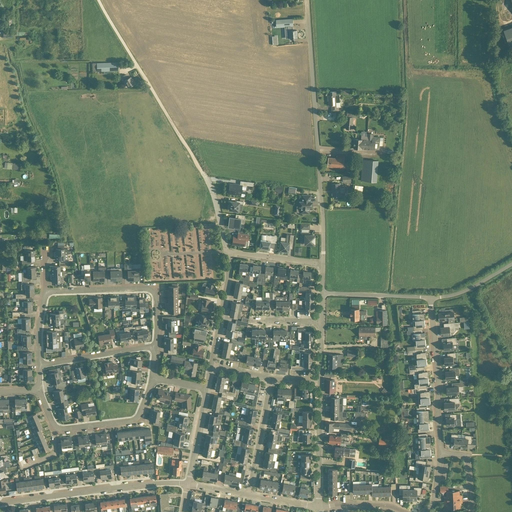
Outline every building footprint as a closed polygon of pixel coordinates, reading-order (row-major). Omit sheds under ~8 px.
[(293,19),(276,20),(276,27),(290,26),(291,38),(298,38),(297,30),(294,30),(293,26),(294,26),(293,19)] [(511,26),(503,30),(509,46),(511,44),(511,26)] [(92,71),(97,71),(118,70),(118,62),(97,63),(92,63),(92,71)] [(122,76),(128,87),(134,83),(130,77),(128,78),(126,74),(122,76)] [(332,110),(337,110),(339,110),(339,109),(339,107),(341,107),(340,102),(340,95),(337,95),(337,91),(330,91),(330,95),(328,96),(328,98),(329,98),(329,105),(331,105),(332,110)] [(347,117),(346,129),(352,129),(354,117),(347,117)] [(367,136),(367,140),(366,140),(365,149),(379,150),(379,149),(380,137),(374,136),(374,133),(367,133),(367,136)] [(354,148),(363,149),(365,149),(366,140),(367,140),(367,136),(361,135),(361,139),(355,139),(354,148)] [(327,166),(348,168),(349,162),(344,162),(345,156),(337,155),(336,158),(328,157),(327,166)] [(378,160),(363,159),(362,180),(377,181),(378,160)] [(333,197),(341,196),(340,183),(332,184),(333,197)] [(240,186),(240,185),(238,185),(235,184),(235,185),(229,184),(229,189),(227,189),(227,192),(228,192),(228,193),(236,194),(236,193),(241,194),(241,189),(240,189),(240,186)] [(310,195),(302,195),(302,201),(299,201),(299,206),(301,206),(300,213),(309,213),(309,206),(312,206),(312,202),(310,202),(310,195)] [(229,208),(229,210),(238,211),(239,204),(242,204),(243,201),(235,200),(235,201),(230,201),(230,205),(229,205),(228,208),(229,208)] [(233,217),(229,217),(228,227),(239,228),(240,219),(244,219),(245,215),(236,214),(235,218),(235,217),(235,218),(233,218),(233,217)] [(309,232),(301,232),(300,237),(305,237),(305,244),(314,245),(314,235),(309,235),(309,232)] [(233,236),(232,244),(244,246),(245,240),(248,241),(249,234),(238,233),(237,236),(233,236)] [(286,234),(286,237),(285,242),(280,241),(279,250),(288,251),(288,248),(292,249),(294,235),(286,234)] [(268,250),(268,249),(269,249),(270,242),(276,243),(277,236),(266,235),(265,240),(260,239),(259,248),(264,248),(264,249),(268,250)] [(33,245),(24,245),(25,250),(26,250),(26,255),(35,255),(35,249),(32,250),(32,245),(33,245)] [(59,260),(59,263),(69,262),(69,259),(64,259),(64,254),(54,254),(55,257),(56,257),(56,260),(59,260)] [(32,263),(32,261),(36,260),(35,255),(26,255),(24,255),(24,260),(22,260),(22,261),(21,261),(21,264),(32,263)] [(60,271),(60,266),(69,266),(69,262),(59,263),(59,266),(49,266),(50,266),(50,269),(52,268),(52,271),(60,271)] [(242,271),(246,271),(247,264),(240,263),(238,274),(242,275),(242,271)] [(253,265),(252,270),(252,272),(252,276),(255,276),(255,273),(259,273),(260,266),(253,265)] [(265,266),(264,277),(267,278),(268,274),(272,274),(273,267),(265,266)] [(90,280),(90,269),(90,268),(81,269),(81,275),(84,275),(84,277),(84,279),(84,280),(90,280)] [(124,268),(125,274),(128,274),(128,275),(128,280),(130,280),(133,280),(133,268),(127,268),(124,268)] [(133,268),(133,280),(139,279),(139,278),(139,276),(139,275),(139,274),(143,274),(142,268),(139,268),(133,268)] [(284,280),(285,272),(285,269),(278,268),(277,275),(274,275),(273,287),(277,287),(278,280),(278,279),(279,279),(284,280)] [(291,269),(290,274),(289,280),(299,282),(300,274),(298,274),(298,270),(291,269)] [(300,274),(299,282),(302,282),(305,282),(306,278),(310,279),(311,272),(303,271),(303,274),(300,274)] [(30,278),(31,278),(36,277),(36,272),(27,272),(22,272),(22,273),(19,273),(19,278),(22,278),(22,281),(29,281),(30,281),(30,278)] [(62,286),(62,282),(61,282),(61,277),(51,277),(51,279),(52,279),(52,282),(55,282),(56,286),(62,286)] [(34,284),(29,284),(29,281),(22,281),(21,281),(22,284),(21,284),(21,289),(25,289),(34,289),(34,284)] [(204,294),(209,295),(214,295),(214,292),(216,291),(215,289),(215,288),(213,288),(214,284),(204,282),(203,283),(202,286),(203,288),(205,288),(204,294)] [(246,287),(247,284),(242,283),(241,283),(236,282),(235,289),(242,290),(245,291),(246,291),(246,287)] [(178,293),(178,286),(177,286),(177,284),(172,284),(172,286),(168,286),(168,290),(165,290),(165,293),(178,293)] [(26,298),(26,295),(34,294),(34,289),(25,289),(25,294),(15,294),(16,298),(18,298),(26,298)] [(233,296),(238,297),(241,298),(244,298),(245,295),(245,291),(242,290),(235,289),(233,296)] [(305,296),(305,300),(313,300),(313,293),(306,293),(306,290),(298,290),(298,293),(302,293),(302,296),(305,296)] [(269,309),(269,305),(269,299),(272,299),(272,292),(269,292),(269,296),(265,296),(265,297),(262,297),(262,300),(262,309),(266,309),(266,310),(269,310),(269,309)] [(272,299),(276,299),(276,309),(282,309),(282,297),(275,297),(275,292),(272,292),(272,299)] [(125,297),(125,301),(125,303),(122,303),(122,309),(125,309),(126,307),(127,307),(131,306),(130,296),(125,297)] [(139,309),(139,308),(139,302),(136,302),(136,296),(130,296),(131,306),(131,311),(139,311),(139,309)] [(102,308),(102,302),(102,297),(94,298),(94,299),(89,299),(89,306),(93,306),(94,308),(95,308),(95,310),(96,311),(100,311),(101,310),(101,308),(102,308)] [(108,303),(105,303),(105,309),(108,309),(109,307),(114,307),(113,297),(108,297),(108,303)] [(119,303),(119,301),(119,297),(113,297),(114,307),(114,310),(118,310),(119,309),(122,309),(122,303),(119,303)] [(32,306),(32,305),(33,305),(33,301),(26,301),(26,298),(18,298),(18,301),(16,301),(16,306),(20,306),(32,306)] [(201,311),(202,311),(207,312),(207,311),(211,312),(212,304),(210,304),(210,300),(201,298),(200,302),(202,303),(201,311)] [(139,308),(139,309),(139,311),(139,312),(144,312),(145,312),(148,312),(148,311),(148,303),(148,304),(145,304),(145,299),(139,299),(139,302),(139,308)] [(312,309),(313,300),(305,300),(301,300),(301,304),(301,307),(305,307),(305,309),(312,309)] [(243,304),(237,302),(232,301),(231,309),(240,311),(242,311),(243,304)] [(172,315),(177,315),(177,313),(178,312),(178,306),(165,306),(165,309),(169,309),(169,313),(172,313),(172,315)] [(351,319),(356,319),(360,319),(362,319),(362,314),(366,314),(366,311),(359,311),(359,308),(351,308),(351,319)] [(229,316),(234,317),(240,318),(241,315),(240,315),(240,311),(231,309),(229,316)] [(454,318),(454,311),(453,311),(453,309),(445,310),(445,312),(439,313),(439,320),(454,318)] [(64,310),(61,310),(54,310),(54,313),(50,313),(50,319),(63,319),(63,318),(63,313),(64,313),(64,310)] [(387,324),(387,310),(379,310),(379,317),(377,317),(377,323),(379,323),(379,324),(387,324)] [(413,320),(425,319),(424,313),(421,313),(420,313),(419,310),(412,311),(413,320)] [(208,316),(204,315),(199,314),(198,319),(199,319),(199,322),(198,326),(208,327),(209,322),(209,320),(208,320),(208,316)] [(164,325),(174,325),(177,325),(177,320),(178,320),(178,316),(168,316),(168,320),(165,320),(166,325),(164,325)] [(50,325),(54,325),(55,325),(55,328),(62,327),(66,327),(64,318),(63,318),(63,319),(50,319),(50,325)] [(413,320),(414,330),(420,329),(420,328),(421,328),(421,326),(423,326),(425,325),(425,319),(413,320)] [(240,327),(241,325),(241,321),(236,320),(235,322),(228,321),(227,328),(234,330),(235,326),(240,327)] [(442,336),(444,335),(452,335),(458,327),(459,327),(459,322),(444,323),(444,327),(441,328),(440,328),(441,332),(442,336)] [(25,329),(26,329),(31,329),(30,323),(21,323),(21,329),(17,329),(17,332),(25,332),(25,329)] [(141,325),(132,327),(133,331),(134,335),(137,335),(138,339),(141,338),(141,340),(143,339),(142,330),(141,325)] [(169,334),(176,334),(176,330),(174,330),(174,325),(164,325),(166,325),(166,331),(169,331),(169,334)] [(131,336),(134,335),(133,331),(132,327),(132,326),(124,327),(125,332),(125,333),(126,342),(129,342),(129,340),(132,340),(131,336)] [(55,331),(52,331),(47,331),(47,337),(60,336),(59,332),(62,331),(62,327),(55,328),(55,331)] [(370,336),(371,336),(376,336),(376,331),(380,331),(380,327),(359,327),(359,331),(359,332),(359,339),(367,339),(367,336),(370,336)] [(207,331),(206,331),(202,330),(193,328),(192,332),(194,332),(193,336),(194,336),(193,340),(203,342),(204,338),(205,338),(207,331)] [(226,331),(226,332),(226,336),(237,338),(238,331),(234,330),(227,328),(227,329),(226,330),(226,331)] [(301,332),(301,337),(301,339),(312,340),(312,332),(305,332),(305,329),(298,328),(298,332),(301,332)] [(109,333),(98,335),(100,344),(108,343),(108,344),(112,343),(111,339),(115,338),(114,329),(109,330),(109,333)] [(255,344),(255,347),(258,347),(258,344),(258,341),(258,329),(252,329),(252,331),(250,331),(246,331),(246,334),(245,337),(251,337),(251,338),(255,338),(255,344)] [(269,335),(265,335),(265,329),(258,329),(258,341),(261,341),(261,338),(265,338),(264,341),(269,342),(269,335)] [(420,332),(420,329),(414,330),(413,330),(414,340),(425,339),(425,332),(422,333),(422,332),(420,332)] [(269,348),(273,348),(273,347),(273,341),(279,341),(280,330),(273,330),(273,336),(269,335),(269,342),(269,348)] [(290,339),(290,334),(286,334),(286,331),(286,330),(280,330),(279,341),(279,345),(286,345),(286,343),(290,343),(290,339)] [(25,332),(17,332),(17,335),(18,335),(18,340),(31,340),(31,335),(30,335),(25,335),(25,332)] [(119,333),(119,332),(116,332),(117,338),(120,338),(121,342),(124,341),(124,343),(126,342),(125,333),(125,332),(119,333)] [(176,337),(176,334),(169,334),(169,337),(165,337),(165,343),(164,343),(173,343),(173,337),(176,337)] [(70,339),(71,343),(75,343),(76,348),(84,347),(82,336),(74,337),(73,337),(73,338),(70,339)] [(447,342),(443,342),(443,347),(444,347),(445,351),(450,350),(454,350),(453,344),(457,344),(456,337),(452,338),(447,338),(447,342)] [(302,347),(310,347),(312,347),(312,340),(301,339),(301,345),(292,345),(290,345),(290,349),(294,349),(302,349),(302,347)] [(426,345),(425,339),(414,340),(415,349),(421,349),(422,349),(422,346),(424,346),(423,345),(426,345)] [(17,345),(17,349),(18,348),(18,349),(26,349),(28,349),(28,346),(31,346),(31,340),(18,340),(17,340),(17,345)] [(225,341),(223,348),(234,350),(235,344),(243,346),(244,342),(237,340),(231,340),(231,342),(225,341)] [(52,351),(59,350),(61,350),(61,347),(62,347),(62,342),(61,342),(60,342),(47,342),(47,348),(52,348),(52,351)] [(173,343),(164,343),(165,343),(165,349),(168,349),(168,353),(173,353),(176,354),(176,348),(174,348),(173,343)] [(192,355),(197,356),(202,357),(203,349),(201,349),(201,345),(194,344),(194,347),(193,347),(192,355)] [(31,352),(26,352),(26,349),(18,349),(18,348),(17,349),(17,352),(19,352),(19,357),(22,357),(23,357),(31,357),(31,352)] [(222,351),(223,351),(222,355),(233,357),(234,350),(223,348),(222,348),(222,351)] [(274,369),(275,364),(276,362),(278,362),(280,348),(278,348),(274,348),(274,349),(272,361),(268,360),(268,359),(266,358),(266,361),(265,361),(265,362),(268,363),(267,367),(273,368),(273,369),(273,368),(274,369)] [(312,352),(310,352),(302,352),(302,349),(294,349),(294,352),(299,352),(299,359),(300,359),(312,360),(312,352)] [(415,359),(417,359),(426,358),(426,352),(423,352),(421,352),(421,349),(415,349),(407,350),(408,355),(413,354),(413,355),(414,355),(415,359)] [(448,357),(444,357),(445,364),(448,364),(448,365),(454,365),(454,360),(457,360),(456,352),(447,353),(448,357)] [(328,367),(333,367),(332,369),(335,369),(335,367),(342,368),(342,354),(329,354),(328,367)] [(247,355),(246,358),(245,363),(252,364),(254,356),(247,355)] [(142,360),(141,360),(141,356),(136,357),(136,359),(133,359),(130,358),(128,364),(128,367),(130,367),(137,368),(137,365),(141,365),(142,360)] [(259,366),(260,361),(261,358),(254,356),(252,364),(259,366)] [(27,363),(28,363),(31,363),(31,357),(23,357),(22,357),(22,362),(19,363),(19,366),(27,366),(27,363)] [(185,358),(180,357),(179,364),(184,365),(183,368),(188,369),(187,374),(195,376),(197,363),(185,361),(185,358)] [(416,369),(423,368),(423,365),(425,365),(424,365),(427,364),(426,358),(417,359),(415,359),(416,365),(416,369)] [(280,359),(279,366),(279,369),(286,371),(287,363),(287,360),(280,359)] [(291,369),(307,369),(307,367),(311,367),(312,360),(300,359),(300,365),(295,365),(295,366),(291,366),(291,369)] [(118,372),(117,369),(117,364),(113,365),(113,362),(105,363),(106,370),(102,370),(103,376),(115,374),(115,373),(118,372)] [(27,366),(19,366),(19,374),(23,374),(32,374),(31,369),(28,369),(27,366)] [(84,373),(84,371),(83,366),(75,368),(76,371),(72,372),(73,375),(72,375),(73,380),(74,379),(74,381),(78,380),(78,378),(86,377),(85,373),(84,373)] [(62,372),(61,371),(60,367),(57,368),(57,371),(48,373),(49,379),(61,376),(62,376),(62,374),(62,372)] [(141,371),(137,371),(137,368),(130,367),(129,370),(128,371),(128,375),(129,376),(140,377),(141,371)] [(459,369),(459,367),(457,367),(454,368),(450,368),(449,368),(450,371),(446,372),(446,379),(450,379),(450,380),(456,379),(456,375),(460,375),(459,369)] [(423,371),(423,368),(416,369),(409,369),(410,374),(416,373),(417,379),(428,377),(428,371),(425,371),(423,371)] [(224,384),(225,380),(228,381),(229,375),(225,374),(225,377),(218,375),(216,383),(223,384),(224,384)] [(56,387),(66,385),(65,381),(63,381),(63,380),(62,380),(61,376),(49,379),(50,384),(55,383),(56,387)] [(126,384),(128,384),(134,385),(135,382),(139,383),(140,377),(129,376),(128,381),(126,381),(126,384)] [(428,377),(417,379),(417,383),(415,383),(416,384),(414,384),(415,388),(425,388),(425,385),(426,384),(429,383),(428,377)] [(326,392),(334,392),(334,391),(336,391),(336,381),(335,381),(335,380),(326,379),(326,392)] [(246,394),(248,382),(242,381),(240,389),(244,390),(243,393),(246,394)] [(248,382),(246,394),(252,395),(255,384),(248,382)] [(447,394),(452,394),(459,393),(459,386),(463,386),(463,382),(452,383),(452,387),(447,387),(447,394)] [(226,392),(227,389),(223,388),(223,384),(216,383),(215,390),(222,391),(226,392)] [(139,388),(135,388),(134,388),(134,385),(128,384),(127,393),(130,393),(138,394),(139,388)] [(67,388),(66,385),(56,387),(57,390),(53,391),(54,396),(63,395),(62,389),(67,388)] [(294,392),(294,397),(294,398),(300,398),(300,396),(308,396),(308,388),(300,388),(300,392),(295,392),(294,392)] [(425,388),(415,388),(411,389),(408,389),(409,392),(411,392),(411,393),(416,393),(418,393),(418,398),(421,398),(430,397),(430,391),(427,391),(425,391),(425,388)] [(164,403),(169,404),(170,399),(171,394),(168,394),(168,392),(163,391),(163,390),(158,389),(157,398),(162,399),(164,400),(164,403)] [(176,392),(174,400),(182,402),(183,408),(191,407),(190,395),(176,392)] [(138,394),(130,393),(129,399),(127,399),(126,402),(134,402),(132,402),(133,399),(138,400),(138,394)] [(331,397),(331,404),(339,404),(343,404),(343,398),(347,398),(355,398),(355,394),(347,394),(347,395),(334,394),(334,397),(331,397)] [(63,395),(54,396),(55,402),(59,401),(60,405),(60,404),(68,403),(67,399),(64,400),(63,395)] [(221,400),(224,400),(225,397),(214,395),(213,402),(220,404),(221,400)] [(421,398),(421,404),(419,404),(419,407),(424,407),(426,407),(426,404),(428,404),(428,403),(430,403),(430,397),(421,398)] [(459,398),(454,398),(449,398),(450,402),(444,402),(445,410),(449,409),(449,410),(454,410),(456,410),(456,409),(456,403),(460,403),(460,400),(461,400),(460,398),(459,398)] [(9,404),(9,403),(9,399),(3,399),(3,409),(3,412),(9,412),(9,411),(12,411),(12,404),(9,404)] [(21,399),(15,399),(15,404),(12,404),(12,411),(21,411),(21,408),(21,399)] [(21,411),(25,411),(30,410),(30,403),(27,403),(26,399),(21,399),(21,408),(21,411)] [(211,409),(222,412),(222,411),(223,408),(219,408),(220,404),(213,402),(211,409)] [(257,410),(255,409),(247,408),(247,404),(236,402),(233,402),(232,405),(242,407),(241,413),(244,414),(255,416),(257,410)] [(60,404),(60,405),(61,408),(57,409),(58,414),(68,412),(67,407),(69,407),(68,403),(60,404)] [(82,412),(86,412),(86,415),(89,414),(90,415),(89,415),(96,414),(95,406),(88,407),(88,403),(81,404),(82,412)] [(419,407),(416,408),(417,417),(429,416),(428,410),(424,410),(424,407),(419,407)] [(188,416),(183,415),(178,414),(179,411),(170,409),(170,412),(176,414),(176,416),(179,417),(178,420),(188,422),(189,420),(187,419),(188,416)] [(331,418),(336,418),(338,418),(338,420),(344,420),(344,419),(347,416),(347,411),(339,411),(331,411),(331,418)] [(213,412),(213,415),(210,415),(209,422),(220,424),(221,420),(222,414),(213,412)] [(280,420),(281,413),(273,412),(272,419),(280,420)] [(36,413),(31,415),(27,416),(29,422),(38,418),(36,413)] [(153,425),(158,426),(161,426),(162,422),(158,421),(159,416),(150,414),(149,420),(154,421),(153,425)] [(246,424),(247,421),(254,423),(255,416),(244,414),(243,420),(236,419),(235,422),(238,422),(238,423),(246,424)] [(447,425),(452,425),(455,425),(455,424),(455,419),(457,419),(456,414),(455,414),(450,414),(450,417),(446,418),(447,425)] [(31,427),(40,423),(38,418),(29,422),(31,427)] [(302,426),(305,426),(310,426),(311,418),(302,418),(302,422),(298,422),(298,425),(302,425),(302,426)] [(279,427),(280,420),(272,419),(271,426),(279,427)] [(176,426),(181,427),(186,428),(186,424),(188,425),(188,422),(178,420),(177,420),(176,422),(175,422),(174,426),(167,424),(167,427),(175,429),(176,426)] [(207,429),(212,430),(218,431),(219,428),(220,424),(209,422),(207,429)] [(325,430),(330,431),(334,431),(334,429),(339,429),(352,429),(352,424),(330,422),(326,422),(325,430)] [(420,423),(420,427),(418,427),(418,432),(425,432),(425,429),(429,428),(429,422),(420,423)] [(40,423),(31,427),(33,431),(40,429),(42,428),(40,423)] [(253,433),(253,432),(253,431),(253,430),(253,429),(246,427),(246,424),(238,423),(237,425),(241,426),(241,427),(240,428),(240,429),(240,430),(240,431),(240,433),(244,434),(252,435),(252,433),(253,433)] [(185,434),(180,433),(175,432),(175,429),(167,427),(166,430),(173,432),(171,437),(175,438),(185,440),(185,437),(184,437),(185,434)] [(33,431),(32,432),(34,437),(42,434),(40,429),(33,431)] [(302,441),(305,442),(310,442),(310,434),(304,434),(305,430),(299,430),(298,436),(298,437),(297,441),(298,442),(302,442),(302,441)] [(270,432),(268,439),(278,441),(278,440),(279,441),(280,436),(289,437),(289,436),(290,433),(279,431),(279,433),(270,432)] [(100,434),(102,446),(107,446),(107,449),(111,449),(110,439),(107,439),(106,433),(100,434)] [(252,435),(244,434),(240,433),(239,440),(241,441),(242,441),(247,442),(250,442),(252,435)] [(334,443),(341,443),(349,444),(349,437),(347,437),(347,434),(341,433),(341,435),(337,435),(337,436),(330,435),(329,442),(334,443)] [(419,443),(430,442),(430,436),(426,437),(425,433),(418,434),(419,443)] [(42,434),(34,437),(36,442),(45,439),(42,434)] [(95,439),(92,439),(93,447),(102,446),(100,434),(95,435),(95,439)] [(216,443),(218,437),(218,436),(207,434),(205,441),(216,443)] [(458,447),(460,447),(461,438),(458,438),(458,434),(451,434),(451,442),(454,442),(454,446),(459,446),(458,447)] [(93,447),(92,439),(89,439),(89,435),(83,436),(84,446),(84,447),(85,450),(87,450),(87,448),(93,447)] [(461,438),(460,447),(462,447),(463,447),(468,447),(468,443),(471,444),(472,436),(465,435),(465,438),(461,438)] [(75,444),(76,449),(76,451),(79,451),(79,447),(84,446),(83,436),(78,437),(78,444),(75,444)] [(62,448),(67,447),(66,437),(60,438),(61,443),(58,443),(59,453),(62,453),(62,448)] [(72,445),(72,441),(71,437),(66,437),(67,447),(72,446),(73,449),(76,449),(75,444),(72,445)] [(389,446),(390,438),(379,437),(379,445),(389,446)] [(184,441),(185,440),(175,438),(174,441),(171,440),(171,443),(166,442),(165,445),(172,447),(173,444),(182,446),(183,441),(184,441)] [(36,442),(33,443),(35,449),(47,444),(45,439),(36,442)] [(267,446),(269,446),(272,447),(274,447),(275,443),(278,444),(279,441),(278,441),(268,439),(267,446)] [(215,450),(216,443),(205,441),(204,448),(212,449),(215,450)] [(47,444),(35,449),(37,453),(49,449),(47,444)] [(174,447),(157,446),(157,453),(164,453),(173,454),(174,447)] [(335,454),(344,455),(349,456),(350,448),(344,448),(344,447),(340,446),(340,447),(335,447),(335,450),(334,450),(334,453),(335,454)] [(248,455),(249,448),(246,448),(241,447),(240,454),(248,455)] [(202,455),(207,456),(210,456),(212,449),(204,448),(202,455)] [(431,455),(431,448),(419,449),(420,459),(427,458),(427,455),(431,455)] [(264,459),(272,460),(273,453),(268,452),(266,452),(264,459)] [(231,459),(230,462),(231,462),(234,463),(235,463),(239,464),(240,461),(241,461),(246,462),(248,455),(240,454),(237,453),(236,453),(236,455),(240,456),(239,460),(237,460),(237,461),(235,460),(231,459)] [(0,467),(6,467),(10,466),(9,463),(6,464),(5,461),(2,462),(2,458),(0,458),(0,467)] [(181,460),(176,459),(175,466),(173,466),(173,474),(174,475),(176,475),(176,474),(179,475),(180,470),(181,470),(181,460)] [(274,467),(275,461),(272,460),(264,459),(263,465),(268,466),(267,469),(278,471),(278,468),(277,468),(274,467)] [(419,470),(430,472),(431,468),(430,468),(430,465),(426,464),(426,461),(427,462),(427,461),(419,460),(416,460),(415,466),(420,467),(419,470)] [(105,469),(106,479),(112,478),(111,472),(114,472),(113,464),(104,466),(105,469)] [(101,479),(106,479),(105,469),(104,466),(96,467),(97,476),(100,475),(101,479)] [(94,476),(97,476),(96,467),(93,468),(87,468),(87,469),(88,472),(89,481),(95,480),(94,476)] [(209,479),(210,472),(206,471),(207,468),(204,467),(203,471),(202,478),(209,479)] [(218,470),(219,468),(218,468),(218,469),(217,469),(215,469),(214,472),(210,472),(209,479),(216,480),(217,476),(218,473),(217,473),(218,470)] [(84,482),(89,481),(88,472),(87,469),(85,469),(85,472),(82,472),(82,469),(80,470),(79,470),(80,478),(83,477),(84,482)] [(77,482),(77,478),(80,478),(79,470),(70,471),(72,483),(77,482)] [(429,477),(430,472),(419,470),(418,474),(416,474),(415,480),(424,482),(423,481),(423,478),(428,479),(429,477)] [(63,480),(66,479),(66,484),(72,483),(70,471),(62,472),(63,480)] [(60,486),(60,480),(63,480),(62,472),(58,472),(58,473),(53,474),(55,487),(60,486)] [(225,474),(224,477),(224,482),(231,483),(233,473),(229,472),(229,474),(225,474)] [(236,473),(233,473),(231,483),(238,484),(239,477),(236,476),(236,473)] [(49,488),(55,487),(53,474),(44,475),(46,484),(49,484),(49,488)] [(301,483),(300,490),(299,495),(307,496),(308,488),(308,487),(304,487),(305,484),(301,483)] [(396,483),(391,484),(391,486),(385,486),(385,495),(392,495),(391,489),(396,489),(396,483)] [(406,500),(410,500),(410,489),(407,489),(407,485),(399,485),(399,489),(399,492),(399,496),(400,495),(403,495),(403,500),(406,500)] [(410,489),(410,500),(414,500),(417,500),(417,495),(420,495),(420,496),(422,487),(414,487),(414,489),(410,489)] [(444,502),(447,502),(447,501),(452,501),(452,499),(455,499),(455,497),(460,497),(459,490),(454,491),(454,490),(452,490),(452,491),(447,491),(447,498),(444,498),(444,502)] [(160,494),(160,499),(160,511),(173,511),(174,507),(166,506),(165,498),(168,498),(168,493),(160,494)] [(144,510),(144,506),(143,503),(142,496),(136,497),(137,504),(140,503),(140,507),(141,507),(142,510),(144,510)] [(216,506),(216,503),(217,498),(211,497),(210,504),(208,503),(207,507),(211,507),(212,505),(216,506)] [(462,497),(460,497),(455,497),(455,499),(452,499),(452,501),(447,501),(447,502),(448,508),(453,508),(453,509),(455,509),(455,508),(460,508),(460,501),(462,501),(462,497)] [(228,511),(231,500),(224,499),(223,506),(222,510),(219,509),(218,511),(228,511)] [(239,511),(241,508),(242,503),(236,503),(237,501),(231,500),(228,511),(231,511),(232,511),(232,508),(237,508),(236,511),(237,511),(238,511),(239,511)] [(85,503),(86,508),(86,510),(85,510),(85,511),(96,511),(97,509),(94,509),(93,502),(85,503)] [(245,504),(242,503),(241,508),(239,511),(250,511),(252,504),(245,503),(245,504)]
